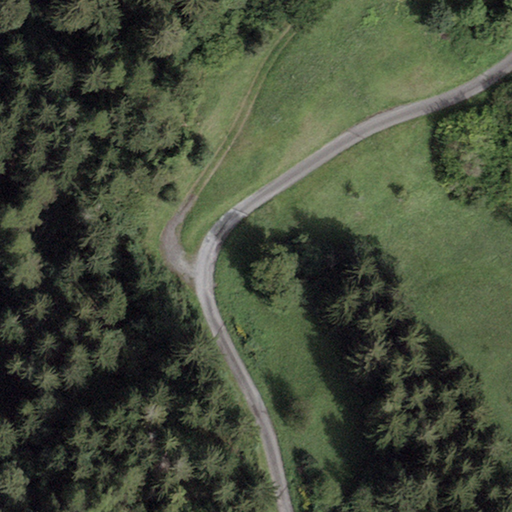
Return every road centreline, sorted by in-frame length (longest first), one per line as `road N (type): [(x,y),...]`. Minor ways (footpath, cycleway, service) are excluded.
road 1 (track): [(511,59),(474,86),(338,144),(242,211),(210,250),(207,297),(262,416),(287,511)]
road 2 (track): [(209,274),(181,262),(168,235),(273,53),(322,0)]
